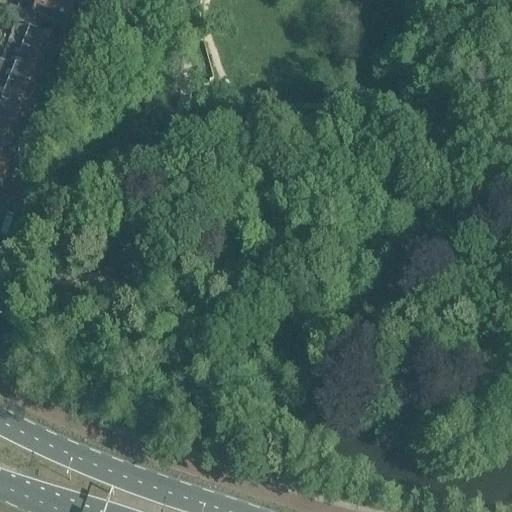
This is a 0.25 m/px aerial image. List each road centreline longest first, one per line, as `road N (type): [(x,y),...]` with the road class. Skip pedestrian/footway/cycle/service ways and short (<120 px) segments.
road 1 (residential): [(0,256),(102,0)]
road 2 (primary): [(224,511),(0,423)]
